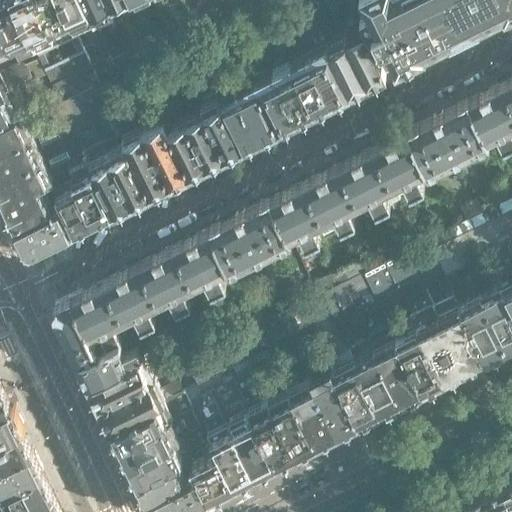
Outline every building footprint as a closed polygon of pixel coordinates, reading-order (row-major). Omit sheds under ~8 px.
[(101,78),(70,18),(61,0),(0,0),(0,17),(12,41),(20,37),(21,40),(23,39),(30,54),(39,50),(57,88),(56,89),(60,97),(101,78)] [(92,8),(87,0),(61,0),(70,18),(92,8)] [(109,0),(87,0),(92,8),(109,0)] [(511,0),(351,0),(356,10),(362,8),(364,13),(359,16),(364,26),(385,69),(395,64),(395,65),(427,50),(426,48),(449,36),(450,38),(451,37),(451,38),(478,25),(477,24),(478,24),(477,23),(503,9),(505,12),(511,7),(511,0)] [(366,80),(343,36),(330,9),(312,17),(326,45),(348,89),(366,80)] [(0,45),(12,41),(0,17),(0,45)] [(385,69),(364,26),(343,36),(366,80),(386,70),(385,69)] [(348,89),(326,45),(308,53),(330,98),(348,89)] [(330,98),(308,53),(290,62),(312,107),(330,98)] [(162,73),(153,54),(135,62),(144,81),(162,73)] [(312,107),(290,62),(272,71),(294,115),(312,107)] [(0,90),(9,86),(0,68),(0,90)] [(294,115),(272,71),(254,80),(277,124),(294,115)] [(0,115),(19,106),(42,95),(48,92),(39,72),(21,80),(27,93),(15,99),(9,86),(0,90),(0,115)] [(511,74),(501,80),(511,101),(511,74)] [(277,124),(254,80),(237,89),(259,133),(277,124)] [(511,122),(511,101),(501,80),(466,97),(485,136),(496,130),(502,143),(511,138),(511,128),(509,124),(511,122)] [(67,112),(60,97),(56,89),(48,92),(42,95),(53,118),(67,112)] [(259,133),(237,89),(219,98),(241,142),(259,133)] [(488,140),(485,136),(466,97),(407,126),(426,165),(429,169),(488,140)] [(241,142),(219,98),(201,106),(223,151),(241,142)] [(0,143),(30,129),(19,106),(0,115),(0,143)] [(223,151),(201,106),(183,115),(205,160),(223,151)] [(187,168),(165,124),(161,115),(142,125),(168,178),(187,168)] [(205,160),(183,115),(165,124),(187,168),(205,160)] [(115,132),(110,121),(97,128),(98,129),(103,139),(115,132)] [(168,178),(142,125),(122,134),(127,143),(149,188),(168,178)] [(426,165),(407,126),(373,143),(392,182),(402,177),(409,189),(422,183),(416,170),(426,165)] [(50,176),(67,168),(56,145),(41,152),(30,129),(0,143),(0,191),(14,221),(54,202),(47,186),(53,184),(50,176)] [(103,139),(98,129),(86,135),(91,144),(103,139)] [(149,188),(127,143),(109,152),(131,196),(149,188)] [(392,182),(373,143),(338,160),(357,199),(368,194),(374,206),(387,200),(381,187),(392,182)] [(131,196),(109,152),(91,161),(94,165),(114,205),(131,196)] [(357,199),(338,160),(303,178),(322,216),(333,211),(339,224),(353,217),(346,204),(357,199)] [(114,205),(94,165),(74,175),(75,179),(94,215),(95,214),(112,206),(114,205)] [(322,216),(303,178),(269,195),(288,233),(298,228),(304,241),(318,234),(312,221),(322,216)] [(94,215),(75,179),(55,189),(61,199),(74,225),(94,215)] [(290,238),(288,233),(269,195),(210,224),(229,262),(231,267),(290,238)] [(511,195),(428,237),(444,269),(486,248),(500,277),(511,300),(511,195)] [(61,199),(54,202),(14,221),(24,241),(34,245),(74,225),(61,199)] [(229,262),(210,224),(175,241),(194,279),(204,274),(211,287),(224,280),(218,268),(229,262)] [(439,315),(425,287),(447,276),(444,269),(428,237),(364,269),(369,280),(383,308),(405,298),(419,325),(443,374),(445,373),(462,364),(464,363),(439,315)] [(194,279),(175,241),(140,258),(159,297),(170,291),(176,304),(189,297),(183,285),(194,279)] [(159,297),(140,258),(105,275),(124,314),(135,308),(141,321),(155,315),(148,302),(159,297)] [(369,280),(364,269),(343,280),(348,291),(369,280)] [(114,319),(124,314),(105,275),(56,300),(54,306),(78,357),(99,347),(92,333),(96,331),(94,328),(104,324),(111,336),(120,332),(114,319)] [(511,339),(511,300),(500,277),(494,281),(496,286),(482,293),(507,342),(511,339)] [(348,291),(343,280),(322,290),(327,301),(348,291)] [(507,342),(482,293),(468,300),(465,295),(459,299),(461,304),(486,352),(507,342)] [(297,345),(318,335),(306,312),(301,301),(197,352),(205,369),(216,364),(219,370),(221,369),(223,374),(234,368),(237,375),(256,366),(276,355),(297,345)] [(486,352),(461,304),(439,315),(464,363),(486,352)] [(443,374),(419,325),(397,336),(422,385),(443,374)] [(401,395),(377,347),(371,336),(350,347),(380,406),(401,395)] [(422,385),(397,336),(377,347),(401,395),(422,385)] [(89,379),(139,354),(141,353),(136,344),(125,350),(118,337),(99,347),(78,357),(89,379)] [(303,357),(297,345),(276,355),(282,367),(303,357)] [(380,406),(350,347),(338,353),(343,364),(335,368),(359,416),(359,417),(380,406)] [(205,369),(197,352),(184,359),(192,376),(205,369)] [(99,401),(150,376),(139,354),(89,379),(99,401)] [(359,416),(335,368),(329,357),(317,363),(323,374),(314,379),(338,427),(359,416)] [(267,388),(262,379),(256,366),(237,375),(235,377),(242,390),(252,410),(276,458),(297,448),(267,388)] [(338,427),(314,379),(312,375),(291,385),(318,437),(338,427)] [(110,423),(161,398),(150,376),(99,401),(110,423)] [(318,437),(291,385),(288,378),(267,388),(297,448),(318,437)] [(0,409),(9,405),(12,403),(2,382),(0,383),(0,409)] [(190,391),(187,385),(181,388),(184,394),(190,391)] [(256,469),(229,416),(214,387),(198,395),(197,404),(216,440),(235,479),(256,469)] [(119,441),(164,419),(190,406),(184,394),(181,388),(161,398),(110,423),(119,441)] [(0,462),(33,446),(22,425),(12,403),(9,405),(0,409),(0,462)] [(276,458),(252,410),(244,414),(242,410),(229,416),(256,469),(276,458)] [(127,459),(173,436),(164,419),(119,441),(127,459)] [(186,448),(192,445),(206,438),(199,424),(173,436),(127,459),(136,478),(188,452),(186,448)] [(235,479),(216,440),(200,448),(203,454),(198,457),(192,445),(186,448),(188,452),(208,493),(235,479)] [(0,488),(43,467),(33,446),(0,462),(0,488)] [(208,493),(188,452),(136,478),(152,511),(168,511),(206,494),(208,493)] [(0,511),(5,511),(8,511),(53,489),(43,467),(0,488),(0,511)] [(511,474),(502,479),(511,498),(511,474)] [(511,511),(511,498),(502,479),(485,488),(496,511),(511,511)] [(496,511),(485,488),(467,497),(474,511),(496,511)] [(8,511),(60,511),(64,510),(53,489),(8,511)] [(474,511),(467,497),(449,507),(451,511),(474,511)]
